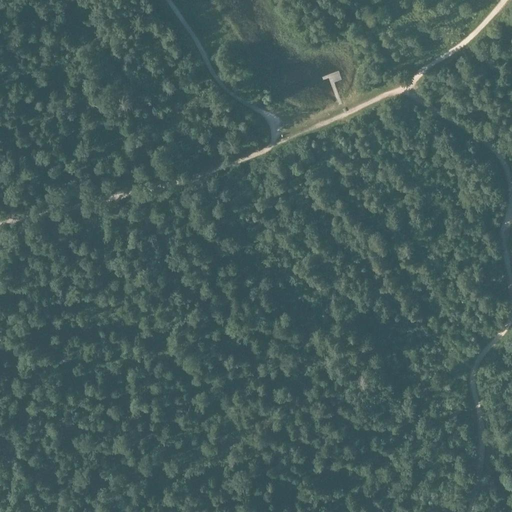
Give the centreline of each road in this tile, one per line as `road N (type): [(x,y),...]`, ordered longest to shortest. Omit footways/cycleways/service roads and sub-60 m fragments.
road 1 (track): [(0,222),(169,183),(284,141)]
road 2 (track): [(284,141),(438,61),(503,0)]
road 3 (track): [(511,287),(503,248),(505,167),(479,138),(399,85)]
road 4 (track): [(468,511),(479,461),(470,370),(511,313)]
road 5 (track): [(284,141),(218,82),(165,0)]
